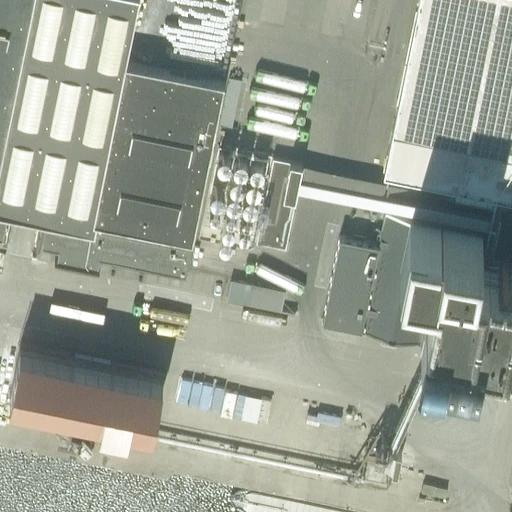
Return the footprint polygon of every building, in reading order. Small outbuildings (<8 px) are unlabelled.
[(11,211),(40,217),(40,215),(45,216),(45,217),(94,227),(95,218),(92,218),(124,59),(135,0),(32,0),(0,158),(0,207),(7,209),(7,208),(12,209),(11,211)] [(0,0),(0,233),(2,234),(1,237),(6,238),(11,211),(12,209),(7,208),(7,209),(0,207),(0,158),(32,0),(0,0)] [(511,0),(417,0),(382,171),(511,197),(511,195),(511,0)] [(40,215),(40,217),(35,244),(39,245),(40,241),(57,245),(55,256),(54,255),(53,257),(98,266),(99,264),(97,264),(99,253),(185,271),(223,79),(124,59),(92,218),(95,218),(94,227),(45,217),(45,216),(40,215)] [(272,156),(256,239),(285,245),(301,162),(272,156)] [(424,339),(444,343),(448,322),(423,316),(438,249),(444,221),(384,208),(377,243),(361,326),(360,327),(363,328),(363,327),(418,338),(418,340),(423,341),(424,339)] [(438,249),(423,316),(448,322),(444,343),(444,345),(477,351),(477,350),(502,356),(503,351),(511,353),(511,264),(482,258),(488,230),(444,221),(438,249)] [(322,319),(361,326),(377,243),(339,235),(322,319)] [(231,279),(228,298),(250,303),(254,284),(231,279)] [(20,342),(16,362),(9,394),(153,423),(164,372),(20,342)]
